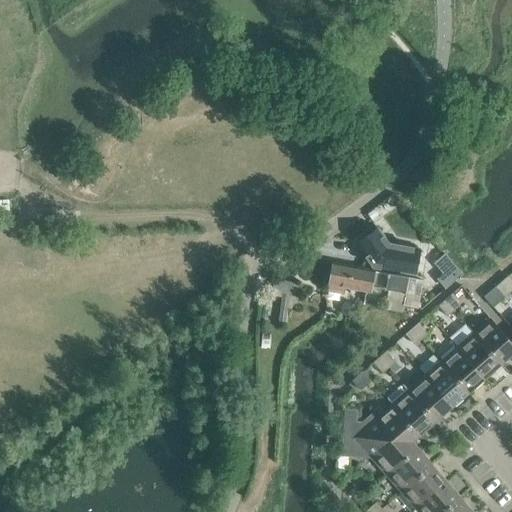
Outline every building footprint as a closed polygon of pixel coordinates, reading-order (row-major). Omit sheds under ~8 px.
[(371,219),(377,215),(373,209),(367,214),(371,219)] [(388,243),(377,228),(356,243),(372,266),(414,274),(419,249),(388,243)] [(405,292),(408,277),(332,263),(328,284),(370,292),(371,286),(405,292)] [(511,280),(508,275),(501,281),(510,291),(511,290),(511,280)] [(422,280),(408,277),(405,292),(403,305),(417,308),(422,280)] [(296,295),(298,284),(277,280),(269,290),(296,295)] [(510,291),(501,281),(495,287),(504,297),(510,291)] [(451,294),(444,300),(453,310),(460,305),(451,294)] [(453,310),(444,300),(438,305),(447,316),(453,310)] [(511,353),(511,343),(490,318),(473,333),(497,361),(500,364),(511,353)] [(418,323),(412,328),(421,339),(427,333),(418,323)] [(457,343),(472,331),(466,324),(451,335),(457,343)] [(414,344),(421,339),(412,328),(405,334),(414,344)] [(457,347),(483,378),(493,369),(500,364),(497,361),(473,333),(457,347)] [(457,347),(440,361),(465,389),(467,392),(473,387),(483,378),(457,347)] [(395,362),(386,351),(379,357),(388,367),(395,362)] [(382,373),(388,367),(379,357),(372,362),(382,373)] [(440,361),(424,376),(451,406),(461,398),(467,392),(465,389),(440,361)] [(372,381),(363,371),(352,381),(361,391),(372,381)] [(424,376),(408,390),(432,418),(435,420),(441,415),(451,406),(424,376)] [(435,420),(432,418),(408,390),(403,384),(386,398),(392,404),(418,435),(428,426),(435,420)] [(411,441),(418,435),(392,404),(375,419),(371,415),(361,424),(355,423),(355,412),(344,411),(343,436),(411,441)] [(371,457),(387,475),(417,448),(411,441),(343,436),(341,455),(371,457)] [(387,475),(401,491),(429,467),(432,464),(426,458),(417,448),(387,475)] [(401,491),(415,508),(446,481),(437,471),(432,464),(429,467),(401,491)] [(415,508),(418,511),(442,511),(457,499),(460,497),(455,491),(446,481),(415,508)] [(357,501),(362,497),(353,486),(348,491),(357,501)] [(442,511),(473,511),(465,503),(460,497),(457,499),(442,511)] [(376,502),(365,511),(377,511),(381,508),(376,502)]
